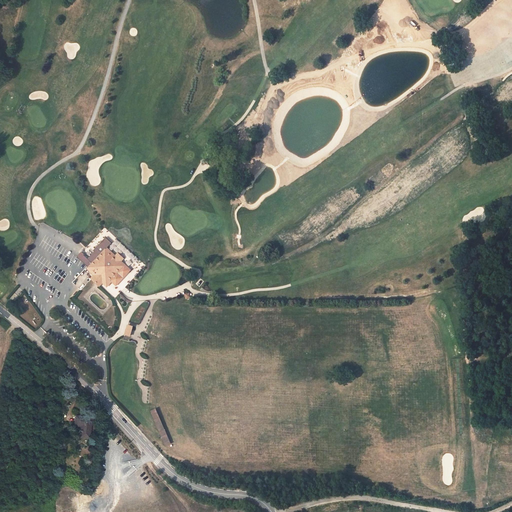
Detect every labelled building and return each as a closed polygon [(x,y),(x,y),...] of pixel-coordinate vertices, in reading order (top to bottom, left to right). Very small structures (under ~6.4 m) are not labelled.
[(87,265),(90,267),(106,248),(112,242),(106,237),(94,250),(95,251),(89,259),(84,255),(85,254),(82,252),(78,257),(87,265)] [(135,263),(138,260),(122,244),(118,247),(135,263)] [(124,265),(106,248),(90,267),(97,274),(95,276),(93,278),(97,282),(101,277),(104,280),(108,283),(111,280),(114,276),(124,265)] [(125,264),(124,265),(114,276),(117,279),(114,282),(117,285),(131,269),(125,264)] [(97,274),(90,267),(87,270),(95,276),(97,274)] [(156,410),(151,411),(166,446),(170,444),(156,410)] [(90,417),(74,415),(73,425),(80,426),(78,437),(88,438),(90,417)]
